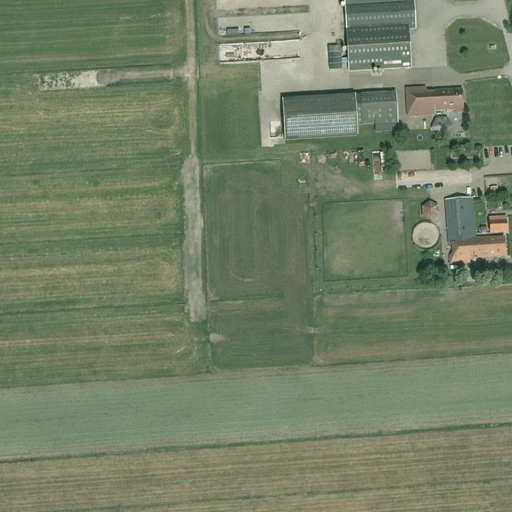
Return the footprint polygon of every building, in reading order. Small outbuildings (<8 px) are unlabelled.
[(214,0),(215,6),(220,5),(221,14),(239,11),(237,0),(214,0)] [(345,0),(347,28),(350,73),(411,69),(408,30),(416,30),(414,0),(345,0)] [(218,64),(265,61),(265,47),(217,50),(218,64)] [(431,76),(454,75),(454,60),(440,61),(440,59),(430,60),(431,76)] [(259,92),(274,90),(273,76),(258,77),(259,92)] [(427,92),(426,88),(406,89),(408,115),(435,114),(434,110),(454,109),(454,113),(463,112),(462,90),(434,91),(433,92),(427,92)] [(398,131),(396,93),(360,95),(362,125),(375,124),(375,132),(398,131)] [(360,95),(283,100),(285,140),(358,135),(358,125),(362,125),(360,95)] [(472,199),(445,201),(449,265),(470,263),(470,257),(476,256),(476,258),(505,257),(504,237),(475,239),(472,199)] [(433,205),(420,208),(422,217),(435,214),(433,205)] [(505,217),(490,218),(490,233),(506,232),(505,217)]
